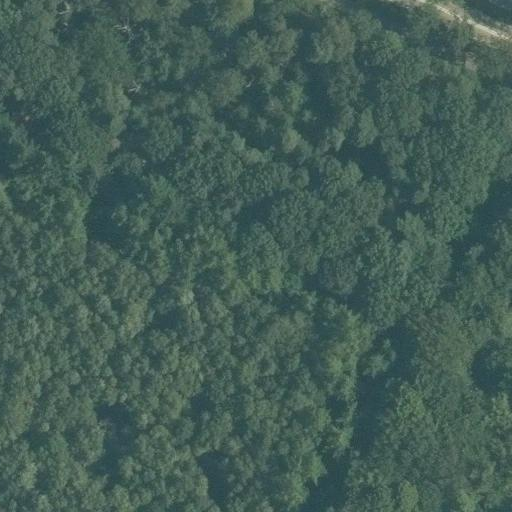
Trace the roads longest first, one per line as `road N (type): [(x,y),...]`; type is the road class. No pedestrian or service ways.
road 1 (track): [(396,511),(511,293)]
road 2 (unclassified): [(334,0),(511,81)]
